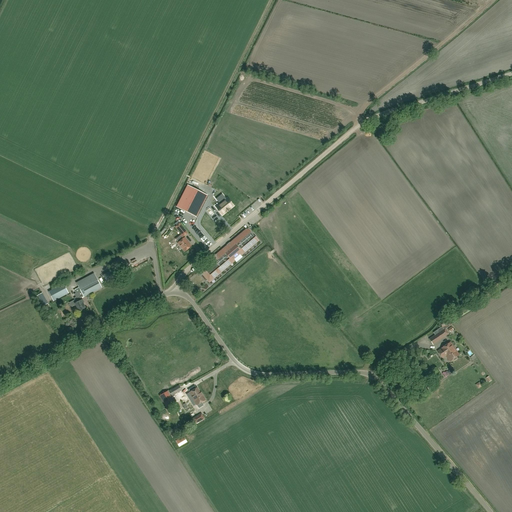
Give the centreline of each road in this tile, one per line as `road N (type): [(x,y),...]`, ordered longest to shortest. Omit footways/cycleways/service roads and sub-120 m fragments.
road 1 (unclassified): [(175,293),(183,272),(358,125),(511,73)]
road 2 (unclassified): [(175,293),(251,373),(368,373),(489,511)]
road 3 (unclassified): [(0,383),(175,293)]
road 4 (track): [(358,125),(365,104),(492,0)]
